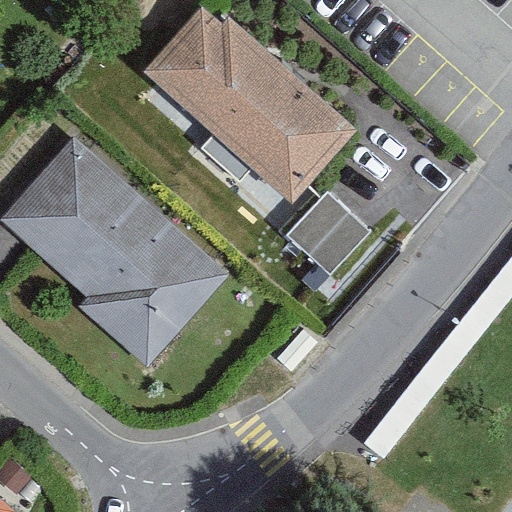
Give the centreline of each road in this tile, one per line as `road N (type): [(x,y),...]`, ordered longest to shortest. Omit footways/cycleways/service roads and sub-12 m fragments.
road 1 (residential): [(168,511),(266,448),(349,373),(511,174)]
road 2 (residential): [(158,511),(0,370)]
